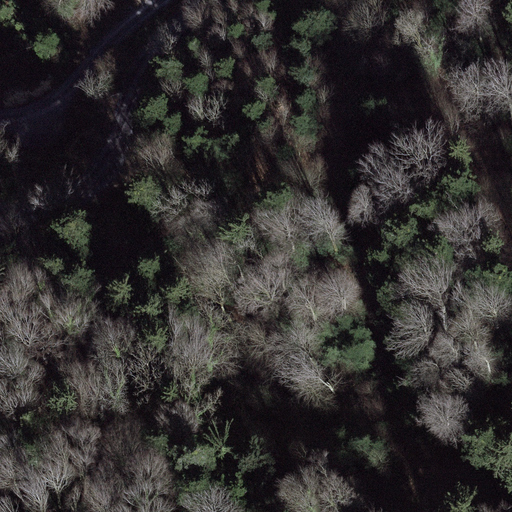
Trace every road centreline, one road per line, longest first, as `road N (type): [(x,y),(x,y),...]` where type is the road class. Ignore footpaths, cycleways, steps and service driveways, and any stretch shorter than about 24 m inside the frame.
road 1 (track): [(202,0),(125,102),(111,161),(79,203),(55,215),(0,217)]
road 2 (track): [(163,0),(65,89),(0,115)]
